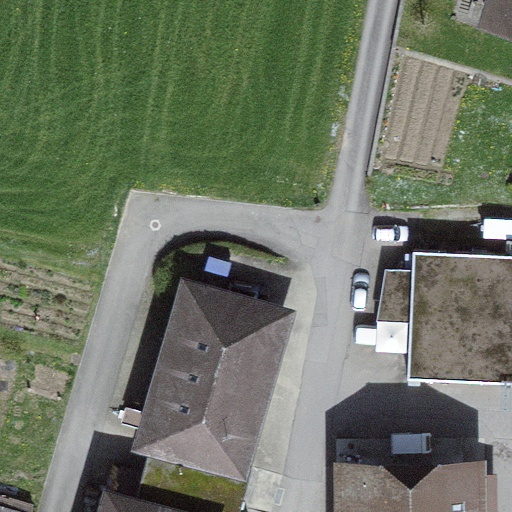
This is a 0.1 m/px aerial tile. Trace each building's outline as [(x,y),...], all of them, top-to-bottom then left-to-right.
[(511,0),(494,0),(491,11),(511,16),(511,0)] [(407,376),(511,380),(511,252),(413,248),(412,269),(397,268),(388,318),(410,319),(407,376)] [(151,439),(229,459),(272,312),(189,288),(145,437),(151,439)] [(229,459),(151,439),(132,503),(113,498),(108,511),(228,511),(243,463),(229,459)] [(463,511),(463,471),(357,473),(357,511),(463,511)]
